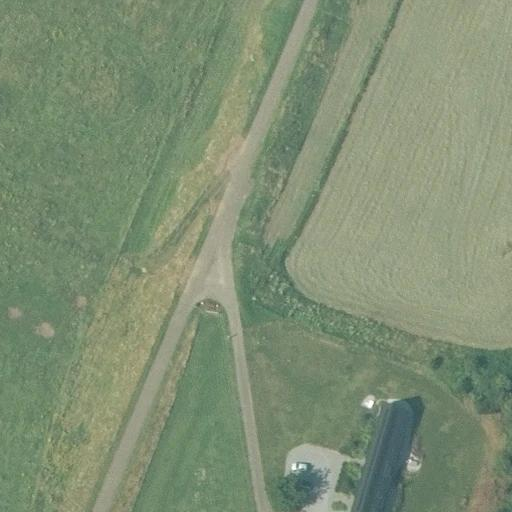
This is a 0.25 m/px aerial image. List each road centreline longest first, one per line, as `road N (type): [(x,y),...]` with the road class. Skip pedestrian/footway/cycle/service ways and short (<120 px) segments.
road 1 (unclassified): [(309,0),(96,511)]
road 2 (unknown): [(255,511),(227,295),(211,237)]
